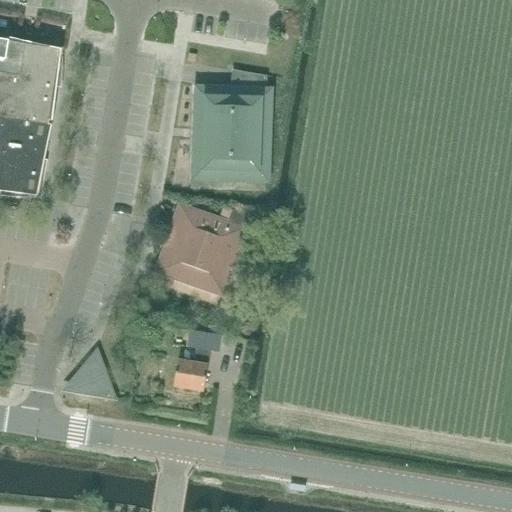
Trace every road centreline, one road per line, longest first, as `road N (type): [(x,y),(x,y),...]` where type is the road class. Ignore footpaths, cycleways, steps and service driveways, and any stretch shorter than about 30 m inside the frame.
road 1 (residential): [(36,425),(94,228),(135,0)]
road 2 (unclassified): [(511,502),(176,447)]
road 3 (unclassified): [(176,447),(36,425)]
